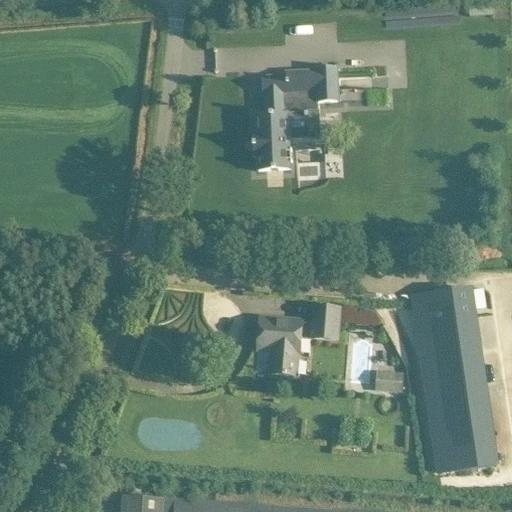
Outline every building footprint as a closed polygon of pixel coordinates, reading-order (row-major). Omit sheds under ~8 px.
[(266,115),(256,115),(256,134),(253,134),(254,159),(258,159),(258,173),(291,171),(291,164),(292,164),(292,150),(290,150),(288,114),(285,114),(284,102),(318,100),(318,104),(339,103),(338,68),(316,69),(316,72),(286,73),(286,77),(262,78),(263,96),(265,96),(266,115)] [(347,69),(346,86),(372,88),(373,70),(347,69)] [(511,423),(491,281),(432,291),(459,482),(511,473),(511,423)] [(311,341),(338,344),(341,309),(314,307),(311,341)] [(273,353),(271,375),(296,377),(298,355),(300,355),(303,323),(261,319),(258,351),(273,353)] [(377,371),(376,392),(403,394),(404,373),(377,371)] [(331,511),(124,497),(122,511),(331,511)]
